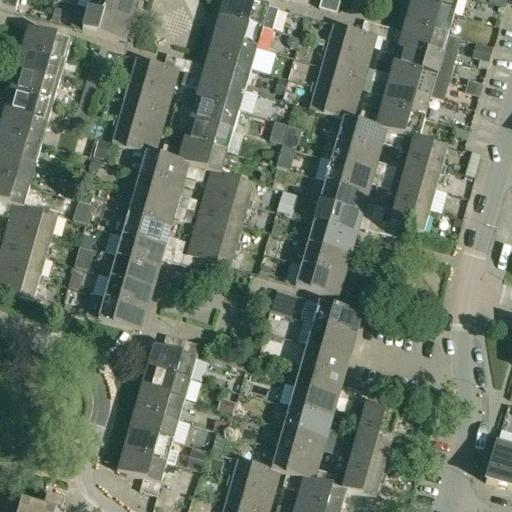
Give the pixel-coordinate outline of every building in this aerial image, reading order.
[(0,0),(0,9),(15,13),(18,0),(0,0)] [(130,25),(134,11),(137,4),(124,0),(91,0),(89,7),(86,6),(85,11),(130,25)] [(267,10),(231,0),(223,0),(218,19),(261,31),(271,34),(277,13),(267,10)] [(321,0),(318,10),(337,15),(340,1),(334,0),(321,0)] [(453,18),(458,1),(458,0),(410,0),(409,5),(453,18)] [(489,0),(488,5),(504,9),(506,0),(489,0)] [(459,42),(460,41),(465,21),(453,18),(409,5),(403,26),(459,42)] [(55,9),(51,22),(59,24),(62,12),(55,9)] [(82,33),(115,42),(125,45),(130,25),(85,11),(84,15),(87,16),(82,33)] [(218,19),(215,31),(213,40),(255,52),(261,31),(218,19)] [(374,26),(364,23),(361,35),(371,38),(374,26)] [(371,38),(376,39),(380,40),(383,28),(374,26),(371,38)] [(454,62),(459,42),(403,26),(402,29),(397,46),(403,48),(454,62)] [(332,27),(327,44),(324,43),(323,48),(370,61),(376,39),(371,38),(361,35),(332,27)] [(380,40),(382,41),(382,40),(389,42),(393,31),(383,28),(380,40)] [(70,43),(27,30),(21,52),(64,65),(70,43)] [(389,42),(397,45),(400,33),(393,31),(389,42)] [(290,50),(295,52),(298,42),(288,38),(286,44),(290,50)] [(249,73),(251,67),(255,52),(213,40),(207,61),(249,73)] [(378,53),(386,55),(389,42),(382,40),(382,41),(378,53)] [(397,45),(389,42),(386,55),(394,57),(397,45)] [(448,84),(454,62),(397,46),(391,67),(448,84)] [(487,72),(493,51),(476,46),(472,60),(479,63),(477,69),(487,72)] [(325,53),(320,69),(364,82),(370,61),(323,48),(322,52),(325,53)] [(58,85),(63,68),(64,65),(21,52),(15,73),(58,85)] [(167,57),(163,69),(172,72),(175,59),(167,57)] [(172,72),(178,74),(181,75),(185,62),(175,59),(172,72)] [(95,61),(92,70),(101,72),(104,63),(95,61)] [(135,61),(130,78),(127,77),(125,82),(172,95),(178,74),(172,72),(163,69),(135,61)] [(244,93),(248,76),(249,73),(207,61),(206,63),(201,81),(244,93)] [(181,75),(183,75),(191,77),(194,65),(185,62),(181,75)] [(191,77),(201,80),(204,68),(194,65),(191,77)] [(430,101),(442,104),(448,84),(391,67),(385,88),(430,101)] [(313,85),(311,89),(359,102),(364,82),(320,69),(316,86),(313,85)] [(99,74),(89,71),(87,76),(89,80),(97,83),(99,74)] [(377,85),(380,74),(372,72),(369,83),(377,85)] [(52,106),(53,101),(58,85),(15,73),(9,94),(52,106)] [(377,85),(385,88),(388,77),(380,74),(377,85)] [(180,86),(188,89),(191,77),(183,75),(180,86)] [(201,80),(191,77),(188,89),(198,91),(201,80)] [(278,80),(274,96),(283,98),(287,83),(278,80)] [(238,114),(243,93),(244,93),(201,81),(195,102),(238,114)] [(127,87),(123,103),(167,115),(172,95),(125,82),(124,86),(127,87)] [(374,97),(377,85),(369,83),(366,95),(374,97)] [(466,89),(481,93),(483,87),(468,83),(466,89)] [(385,88),(377,85),(374,97),(382,99),(385,88)] [(428,118),(426,117),(430,101),(385,88),(379,108),(424,121),(427,122),(428,118)] [(313,95),(308,112),(343,121),(343,120),(353,123),(359,102),(311,89),(310,94),(313,95)] [(481,93),(466,89),(464,95),(479,99),(481,93)] [(46,127),(51,110),(52,106),(9,94),(8,98),(3,115),(46,127)] [(232,134),(236,118),(238,114),(195,102),(189,122),(232,134)] [(79,103),(77,112),(88,115),(90,106),(79,103)] [(115,118),(114,123),(161,136),(167,115),(123,103),(118,119),(115,118)] [(179,119),(182,108),(175,106),(172,117),(179,119)] [(188,122),(191,111),(182,108),(179,119),(188,122)] [(379,108),(377,118),(374,130),(376,130),(376,129),(386,132),(387,132),(395,135),(404,138),(413,140),(419,142),(424,121),(379,108)] [(361,113),(358,125),(366,127),(369,115),(361,113)] [(82,134),(87,116),(79,114),(77,124),(79,124),(76,132),(82,134)] [(0,136),(40,148),(41,143),(46,127),(3,115),(0,127),(0,136)] [(366,127),(374,130),(377,118),(369,115),(366,127)] [(176,130),(179,119),(172,117),(169,128),(176,130)] [(185,133),(188,122),(179,119),(176,130),(185,133)] [(358,125),(353,123),(343,120),(343,121),(342,123),(329,119),(324,138),(337,142),(380,154),(386,132),(376,129),(376,130),(374,130),(366,127),(358,125)] [(189,122),(184,143),(226,155),(239,159),(244,138),(232,134),(189,122)] [(116,128),(111,145),(145,154),(155,157),(161,136),(114,123),(112,127),(116,128)] [(294,144),(297,132),(290,130),(286,142),(294,144)] [(391,148),(395,135),(387,132),(383,146),(391,148)] [(275,133),(272,144),(281,147),(284,136),(275,133)] [(401,151),(404,138),(395,135),(391,148),(401,151)] [(0,158),(34,169),(39,152),(40,148),(0,136),(0,158)] [(60,152),(86,159),(90,146),(64,139),(60,152)] [(447,150),(419,142),(413,140),(406,162),(445,173),(446,168),(442,167),(447,150)] [(337,142),(331,162),(374,175),(380,154),(337,142)] [(106,162),(110,146),(97,143),(93,158),(106,162)] [(211,173),(210,174),(220,177),(226,155),(184,143),(178,163),(178,164),(187,167),(188,167),(198,170),(205,172),(211,173)] [(163,147),(160,158),(167,160),(171,149),(163,147)] [(167,160),(177,163),(180,152),(171,149),(167,160)] [(145,154),(140,172),(137,171),(136,175),(181,188),(187,167),(178,164),(178,163),(177,163),(167,160),(160,158),(155,157),(145,154)] [(0,181),(28,189),(30,184),(34,169),(0,158),(0,181)] [(288,163),(279,160),(276,169),(286,172),(288,163)] [(315,180),(325,183),(358,193),(368,196),(374,175),(331,162),(321,160),(315,180)] [(443,174),(444,174),(445,173),(406,162),(400,183),(435,193),(439,176),(443,177),(443,174)] [(96,176),(99,165),(91,163),(88,174),(96,176)] [(383,177),(386,168),(377,166),(374,175),(383,177)] [(194,182),(198,170),(188,167),(184,179),(194,182)] [(386,168),(383,177),(393,180),(396,171),(386,168)] [(202,184),(205,172),(198,170),(194,182),(202,184)] [(249,203),(254,187),(220,177),(210,174),(205,195),(252,208),(253,203),(249,203)] [(262,174),(259,183),(265,185),(268,175),(262,174)] [(138,180),(133,197),(175,209),(181,188),(136,175),(135,180),(138,180)] [(379,190),(383,177),(374,175),(371,188),(379,190)] [(383,177),(379,190),(389,193),(393,180),(383,177)] [(8,206),(14,208),(22,210),(28,189),(0,181),(0,204),(8,206)] [(325,183),(319,204),(362,216),(368,196),(358,193),(325,183)] [(400,183),(394,204),(432,214),(433,210),(430,209),(435,193),(400,183)] [(205,195),(199,216),(242,228),(247,212),(250,212),(252,208),(205,195)] [(133,197),(127,217),(169,230),(175,209),(133,197)] [(176,209),(186,212),(189,201),(179,198),(176,209)] [(189,201),(186,212),(193,214),(196,203),(189,201)] [(76,206),(68,204),(67,203),(62,220),(71,222),(76,206)] [(277,213),(285,215),(287,207),(279,204),(277,213)] [(319,204),(314,221),(313,225),(356,237),(357,234),(362,216),(319,204)] [(423,235),(428,218),(431,219),(432,214),(394,204),(388,225),(390,226),(399,228),(423,235)] [(371,220),(374,209),(365,207),(362,218),(371,220)] [(46,217),(34,214),(22,210),(14,208),(8,228),(55,242),(56,237),(52,236),(57,220),(46,217)] [(186,212),(176,209),(173,220),(183,223),(186,212)] [(371,220),(381,223),(384,212),(374,209),(371,220)] [(186,212),(183,223),(190,225),(193,214),(186,212)] [(199,216),(193,236),(240,250),(241,245),(237,244),(242,228),(199,216)] [(127,217),(121,238),(121,239),(164,251),(169,230),(127,217)] [(368,232),(371,220),(362,218),(359,230),(368,232)] [(368,232),(378,235),(381,223),(371,220),(368,232)] [(452,228),(460,231),(463,222),(455,220),(452,228)] [(390,226),(388,225),(381,223),(378,235),(387,238),(390,226)] [(313,225),(307,246),(350,258),(356,237),(313,225)] [(284,229),(273,226),(271,235),(281,238),(284,229)] [(396,240),(399,228),(390,226),(387,238),(396,240)] [(8,228),(2,249),(45,261),(49,245),(53,246),(55,242),(8,228)] [(230,270),(235,254),(239,254),(240,250),(193,236),(187,258),(193,260),(202,262),(230,270)] [(121,239),(115,259),(158,271),(159,266),(164,251),(121,239)] [(164,251),(174,254),(177,242),(167,240),(164,251)] [(185,245),(177,242),(174,254),(182,256),(185,245)] [(307,246),(302,261),(299,260),(297,266),(301,267),(301,266),(344,279),(350,258),(307,246)] [(2,249),(0,257),(0,271),(43,283),(44,279),(40,278),(45,261),(2,249)] [(174,254),(164,251),(161,263),(170,266),(174,254)] [(184,257),(182,256),(174,254),(170,266),(181,269),(184,257)] [(193,260),(187,258),(184,257),(181,269),(190,271),(193,260)] [(115,259),(109,280),(152,292),(158,271),(115,259)] [(199,274),(202,262),(193,260),(190,271),(199,274)] [(295,288),(328,298),(338,301),(344,279),(301,266),(301,267),(295,288)] [(259,278),(268,280),(271,270),(261,267),(259,278)] [(0,294),(33,304),(37,287),(41,288),(43,283),(0,271),(0,294)] [(147,312),(152,292),(109,280),(98,276),(92,297),(104,300),(147,312)] [(77,293),(81,281),(73,278),(69,290),(77,293)] [(270,314),(289,319),(295,299),(275,294),(270,314)] [(97,323),(130,332),(140,335),(147,312),(104,300),(103,301),(100,300),(99,304),(102,305),(97,323)] [(318,305),(314,322),(312,327),(355,339),(361,317),(318,305)] [(349,360),(355,339),(312,327),(302,324),(296,345),(306,348),(349,360)] [(165,338),(161,352),(171,355),(174,341),(165,338)] [(183,343),(174,341),(171,355),(179,357),(183,343)] [(191,346),(183,343),(179,357),(188,359),(191,346)] [(196,362),(199,348),(191,346),(188,359),(196,362)] [(306,348),(301,368),(343,380),(349,360),(306,348)] [(153,349),(150,357),(147,370),(190,382),(196,362),(188,359),(179,357),(171,355),(161,352),(157,351),(153,349)] [(207,385),(214,367),(205,364),(198,382),(207,385)] [(301,368),(295,388),(295,389),(337,401),(343,383),(343,380),(301,368)] [(184,402),(190,382),(147,370),(141,390),(184,402)] [(193,406),(204,408),(208,389),(197,387),(193,406)] [(348,402),(351,391),(341,388),(338,399),(348,402)] [(295,389),(289,410),(332,422),(337,401),(295,389)] [(179,418),(184,402),(141,390),(135,411),(182,424),(183,419),(179,418)] [(361,394),(351,391),(348,402),(357,405),(361,394)] [(357,405),(365,408),(365,407),(366,408),(369,396),(361,394),(357,405)] [(378,399),(369,396),(366,408),(375,410),(378,399)] [(344,415),(348,402),(338,399),(335,412),(344,415)] [(217,412),(232,417),(236,405),(220,400),(217,412)] [(357,405),(348,402),(344,415),(353,417),(357,405)] [(375,410),(366,408),(365,407),(365,408),(359,429),(393,439),(399,417),(375,410)] [(289,410),(283,430),(326,443),(332,422),(289,410)] [(172,444),(177,428),(180,429),(182,424),(135,411),(129,432),(172,444)] [(216,414),(211,431),(226,435),(231,418),(216,414)] [(359,429),(353,450),(387,459),(393,439),(359,429)] [(283,430),(277,451),(320,463),(326,443),(283,430)] [(170,452),(172,444),(129,432),(123,452),(166,465),(174,467),(178,455),(170,452)] [(336,445),(339,434),(329,432),(326,443),(336,445)] [(348,437),(339,434),(336,445),(345,448),(348,437)] [(332,456),(336,445),(326,443),(323,453),(332,456)] [(213,445),(210,454),(220,457),(223,448),(213,445)] [(342,459),(345,448),(336,445),(332,456),(342,459)] [(511,481),(511,450),(496,446),(485,485),(509,492),(511,481)] [(353,450),(347,470),(381,480),(387,459),(353,450)] [(207,456),(191,451),(186,469),(201,473),(207,456)] [(277,451),(271,472),(280,474),(279,475),(285,477),(292,479),(302,481),(302,482),(304,482),(305,481),(314,484),(320,463),(277,451)] [(160,487),(165,470),(166,465),(123,452),(117,472),(117,474),(142,482),(151,484),(160,487)] [(237,462),(232,479),(228,478),(227,483),(274,496),(279,475),(280,474),(271,472),(237,462)] [(347,470),(341,492),(346,493),(346,494),(375,502),(381,480),(347,470)] [(324,487),(327,475),(318,473),(315,484),(324,487)] [(336,478),(327,475),(324,487),(333,489),(336,478)] [(282,489),(289,490),(292,479),(285,477),(282,489)] [(292,479),(289,490),(299,493),(302,481),(292,479)] [(324,487),(315,484),(314,484),(305,481),(304,482),(302,482),(296,503),(329,511),(340,511),(346,494),(346,493),(341,492),(333,489),(324,487)] [(139,494),(148,496),(151,484),(142,482),(139,494)] [(229,488),(225,504),(252,511),(269,511),(274,496),(227,483),(226,487),(229,488)] [(157,499),(160,487),(151,484),(148,496),(157,499)] [(60,511),(63,504),(46,499),(43,509),(21,502),(17,511),(60,511)] [(329,511),(296,503),(293,511),(329,511)]
